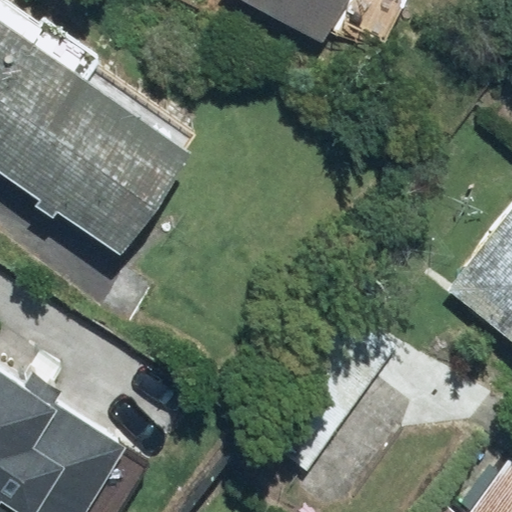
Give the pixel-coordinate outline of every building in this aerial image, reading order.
[(197,134),(91,64),(104,43),(39,0),(0,0),(0,156),(126,240),(197,134)] [(280,0),(321,24),(332,0),(280,0)] [(511,191),(468,251),(511,283),(511,191)] [(390,343),(343,310),(294,380),(340,413),(390,343)] [(76,511),(128,424),(0,349),(0,511),(76,511)] [(511,511),(511,445),(504,440),(451,511),(511,511)]
